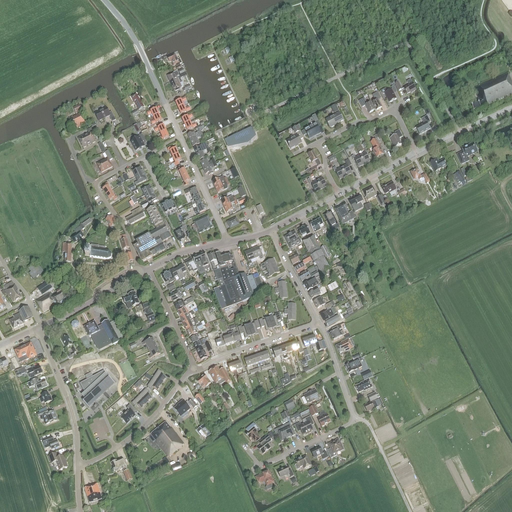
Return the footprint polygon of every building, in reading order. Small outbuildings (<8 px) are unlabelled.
[(175,54),(167,57),(170,62),(172,61),(174,66),(175,65),(177,68),(181,66),(180,64),(182,63),(180,60),(178,60),(175,54)] [(176,79),(175,76),(179,74),(178,72),(177,71),(174,73),(167,76),(170,82),(176,79)] [(474,110),(486,104),(487,106),(511,94),(511,83),(507,73),(474,89),(479,100),(470,104),(474,110)] [(181,88),(184,86),(179,76),(179,74),(175,76),(176,79),(170,82),(171,83),(174,91),(178,90),(181,88)] [(413,91),(413,92),(416,90),(411,80),(407,82),(409,85),(404,88),(405,91),(406,92),(407,94),(413,91)] [(402,89),(398,82),(397,81),(394,82),(395,84),(398,91),(402,89)] [(388,92),(387,90),(385,89),(381,91),(383,93),(385,94),(389,103),(396,99),(393,93),(397,91),(394,86),(391,87),(393,90),(388,92)] [(381,98),(378,92),(372,95),(375,101),(372,103),(376,111),(382,108),(378,100),(381,98)] [(142,103),(136,94),(131,97),(136,106),(139,110),(144,107),(142,103)] [(176,102),(178,108),(184,106),(182,102),(186,100),(185,98),(181,100),(176,102)] [(367,104),(364,98),(359,101),(362,107),(365,106),(369,113),(371,112),(375,110),(371,102),(367,104)] [(79,112),(82,111),(79,105),(73,108),(75,112),(76,114),(79,112)] [(186,109),(184,106),(178,108),(181,114),(185,112),(187,112),(187,111),(190,110),(189,107),(186,109)] [(95,112),(100,121),(110,116),(111,119),(112,122),(116,120),(112,112),(110,112),(108,113),(106,107),(95,112)] [(152,114),(153,117),(159,114),(156,108),(151,111),(147,113),(148,115),(152,114)] [(74,129),(86,123),(81,113),(69,119),(74,129)] [(326,120),(330,128),(334,126),(334,125),(343,120),(340,113),(326,120)] [(156,123),(162,120),(159,114),(153,117),(155,120),(151,122),(152,125),(156,123)] [(191,114),(188,116),(182,119),(185,125),(190,122),(189,119),(193,117),(191,114)] [(318,128),(321,127),(315,115),(312,116),(316,124),(305,130),(301,132),(304,136),(307,134),(309,139),(321,133),(318,128)] [(427,124),(431,122),(427,116),(421,119),(423,123),(416,127),(420,135),(430,129),(427,124)] [(192,125),(190,122),(185,125),(187,131),(193,128),(197,126),(196,124),(192,125)] [(159,130),(161,133),(166,131),(164,125),(158,127),(158,128),(154,129),(155,132),(159,130)] [(300,140),(303,138),(300,131),(297,126),(292,128),(295,134),(296,133),(297,135),(294,137),(294,136),(293,136),(291,137),(290,138),(291,139),(287,141),(291,149),(301,143),(300,140)] [(96,135),(92,128),(87,130),(88,133),(78,138),(83,148),(95,142),(92,136),(96,135)] [(242,142),(253,136),(251,130),(226,141),(228,146),(242,142)] [(398,139),(402,137),(399,130),(395,133),(395,136),(390,138),(395,148),(398,146),(398,147),(399,146),(401,145),(398,139)] [(158,139),(159,141),(163,139),(169,137),(166,131),(161,133),(162,137),(158,139)] [(201,131),(198,133),(195,134),(194,132),(193,133),(193,132),(188,135),(190,141),(203,135),(201,131)] [(139,139),(136,141),(136,140),(131,142),(136,151),(144,146),(144,145),(146,143),(142,134),(139,136),(140,138),(138,139),(139,139)] [(381,141),(378,134),(374,136),(376,140),(371,142),(375,150),(373,150),(377,158),(383,154),(381,149),(378,142),(381,141)] [(203,135),(190,141),(193,147),(198,144),(200,144),(198,140),(201,139),(201,140),(205,139),(203,135)] [(467,157),(478,152),(473,143),(462,149),(463,152),(457,155),(462,165),(469,161),(467,157)] [(194,149),(197,155),(209,149),(207,145),(204,147),(205,148),(202,149),(201,146),(199,146),(194,149)] [(170,151),(173,157),(178,154),(176,148),(173,150),(172,147),(168,149),(169,151),(170,151)] [(208,154),(211,153),(209,149),(197,155),(199,161),(205,158),(206,158),(204,154),(207,153),(208,154)] [(105,153),(108,158),(97,164),(102,173),(113,167),(109,161),(113,159),(108,151),(105,153)] [(318,166),(321,165),(318,159),(317,159),(313,151),(308,154),(312,162),(315,161),(318,166)] [(365,153),(360,156),(364,165),(370,161),(368,157),(365,153)] [(178,162),(181,160),(178,154),(173,157),(175,163),(174,163),(175,166),(179,164),(178,162)] [(355,158),(354,155),(352,156),(353,159),(354,159),(358,167),(364,165),(360,156),(355,158)] [(200,162),(203,168),(215,163),(214,159),(211,160),(211,162),(209,163),(207,160),(205,160),(200,162)] [(435,172),(448,165),(444,159),(439,162),(437,160),(430,163),(435,172)] [(211,169),(217,166),(216,164),(215,163),(203,168),(206,174),(208,173),(209,176),(213,174),(211,169)] [(347,165),(341,168),(346,177),(351,174),(348,167),(347,165)] [(318,170),(317,167),(317,166),(310,170),(309,169),(306,171),(308,175),(318,170)] [(142,170),(140,167),(132,171),(136,177),(144,173),(142,170)] [(337,170),(335,167),(333,169),(334,171),(335,171),(340,180),(346,177),(341,168),(337,170)] [(179,171),(182,177),(188,175),(185,169),(182,170),(181,168),(177,169),(178,172),(179,171)] [(424,178),(427,184),(430,182),(425,174),(421,176),(419,173),(417,169),(411,172),(413,177),(414,179),(415,179),(418,178),(420,180),(424,178)] [(465,181),(461,174),(460,171),(452,176),(459,187),(466,183),(465,181)] [(145,177),(146,177),(144,173),(136,177),(138,182),(135,183),(136,185),(147,180),(145,177)] [(187,182),(190,181),(188,175),(182,177),(185,183),(183,184),(184,186),(188,184),(187,182)] [(228,181),(226,178),(224,179),(223,177),(219,179),(219,178),(212,182),(215,187),(228,181)] [(322,178),(317,181),(321,190),(327,187),(322,178)] [(311,184),(315,193),(321,190),(317,181),(312,183),(310,179),(308,180),(309,181),(310,184),(311,184)] [(215,187),(218,193),(227,189),(227,187),(227,186),(230,185),(228,181),(215,187)] [(390,193),(395,190),(396,189),(393,182),(382,188),(385,194),(389,192),(390,193)] [(103,189),(106,195),(112,192),(108,186),(109,185),(108,183),(104,185),(106,188),(103,189)] [(153,192),(151,188),(150,185),(142,189),(145,196),(153,192)] [(363,191),(366,197),(368,200),(377,196),(376,194),(372,187),(363,191)] [(190,193),(192,197),(198,194),(196,188),(192,190),(191,189),(191,188),(184,192),(186,195),(190,193)] [(398,192),(401,199),(407,196),(406,194),(407,193),(405,189),(404,190),(403,189),(398,192)] [(115,197),(112,192),(106,195),(110,200),(113,199),(114,201),(118,198),(116,196),(115,197)] [(155,195),(153,192),(145,196),(148,202),(151,201),(156,198),(155,195)] [(192,204),(193,206),(192,206),(194,209),(203,205),(201,200),(198,194),(192,197),(194,200),(191,201),(192,203),(192,204)] [(351,205),(353,209),(355,212),(363,208),(361,203),(363,202),(360,195),(355,198),(349,201),(351,205)] [(385,203),(382,196),(381,195),(376,198),(381,206),(385,203)] [(131,198),(132,201),(129,202),(131,206),(138,202),(134,196),(131,198)] [(233,198),(232,196),(221,201),(224,207),(231,204),(234,202),(233,199),(233,198)] [(160,205),(165,214),(176,208),(172,199),(160,205)] [(143,209),(149,206),(152,204),(151,201),(148,202),(148,203),(141,206),(143,209)] [(338,216),(342,223),(343,222),(344,224),(355,218),(352,212),(349,213),(346,209),(348,208),(346,203),(335,209),(338,216)] [(227,213),(233,210),(231,204),(224,207),(227,213)] [(194,209),(193,210),(194,212),(196,213),(197,215),(199,213),(206,211),(203,205),(194,209)] [(178,208),(179,209),(182,215),(187,212),(185,207),(184,207),(183,206),(178,208)] [(166,249),(162,242),(171,237),(155,207),(147,211),(157,230),(136,241),(138,244),(134,247),(139,256),(139,257),(142,262),(166,249)] [(146,215),(145,213),(144,211),(142,212),(140,208),(132,213),(133,215),(126,219),(129,225),(145,217),(147,216),(146,215)] [(330,228),(335,225),(338,224),(331,212),(324,216),(330,228)] [(117,222),(112,215),(106,220),(111,228),(116,224),(115,223),(117,222)] [(194,223),(195,224),(197,228),(204,225),(206,231),(213,227),(208,216),(194,223)] [(82,224),(80,225),(80,226),(74,230),(77,234),(71,238),(75,243),(84,236),(81,232),(80,232),(85,228),(84,227),(91,222),(88,218),(81,223),(82,224)] [(239,224),(236,218),(232,220),(228,222),(231,228),(235,226),(239,224)] [(323,224),(320,218),(309,224),(314,233),(320,230),(321,229),(320,226),(323,224)] [(197,228),(195,224),(192,226),(195,232),(198,231),(199,234),(206,231),(204,225),(197,228)] [(173,232),(178,241),(185,237),(183,233),(189,230),(186,225),(173,232)] [(310,233),(306,226),(299,230),(302,237),(310,233)] [(285,237),(289,246),(291,249),(301,243),(295,232),(285,237)] [(127,239),(126,235),(120,237),(121,241),(123,249),(130,247),(127,239)] [(325,258),(321,251),(319,247),(316,240),(313,236),(310,238),(310,237),(303,241),(305,246),(309,253),(310,256),(314,263),(315,263),(321,273),(330,268),(324,258),(325,258)] [(65,253),(65,262),(71,262),(72,244),(63,244),(63,253),(65,253)] [(105,251),(105,247),(92,245),(91,250),(86,250),(85,255),(90,256),(90,257),(108,259),(111,258),(112,254),(109,252),(105,251)] [(260,257),(261,260),(263,259),(262,255),(265,254),(262,247),(259,248),(258,246),(251,249),(255,259),(260,257)] [(320,248),(326,259),(330,256),(325,246),(320,248)] [(252,263),(251,261),(255,259),(251,249),(245,252),(250,264),(252,263)] [(193,257),(194,261),(193,262),(198,270),(203,268),(203,267),(209,264),(207,259),(205,253),(193,257)] [(208,255),(211,263),(214,261),(215,265),(218,264),(214,253),(208,255)] [(222,310),(260,296),(252,276),(247,278),(245,274),(239,276),(237,269),(229,271),(228,268),(229,268),(228,263),(229,263),(230,264),(231,263),(232,262),(234,268),(237,267),(235,262),(235,263),(233,257),(231,257),(230,253),(221,256),(221,253),(215,254),(219,265),(218,265),(220,269),(223,278),(222,279),(217,280),(220,287),(214,290),(222,310)] [(299,261),(296,255),(290,259),(293,265),(299,261)] [(309,256),(301,260),(304,264),(311,260),(309,256)] [(193,262),(191,259),(184,263),(188,268),(191,266),(194,272),(198,270),(193,262)] [(267,270),(277,266),(274,259),(262,265),(263,267),(265,266),(267,270)] [(44,272),(39,265),(38,264),(36,266),(35,263),(28,268),(31,271),(31,272),(29,273),(33,279),(42,273),(44,272)] [(306,269),(303,263),(294,268),(298,274),(306,269)] [(180,268),(177,269),(182,278),(185,277),(183,273),(187,272),(183,264),(179,266),(180,268)] [(268,278),(280,273),(277,266),(267,270),(269,275),(267,276),(268,278)] [(180,280),(182,278),(177,269),(175,270),(174,269),(170,271),(174,278),(178,276),(180,280)] [(220,269),(214,271),(217,280),(222,279),(223,278),(220,269)] [(166,283),(168,281),(170,284),(175,281),(170,271),(162,275),(166,283)] [(307,272),(299,276),(302,282),(307,279),(310,278),(310,277),(311,276),(313,279),(315,278),(319,275),(317,272),(312,276),(309,271),(308,271),(307,272)] [(307,291),(317,286),(319,284),(315,278),(313,279),(304,284),(307,291)] [(58,308),(69,302),(63,292),(61,289),(56,291),(57,293),(55,295),(56,296),(52,298),(50,293),(48,291),(52,288),(48,281),(38,288),(44,297),(36,301),(43,313),(56,306),(58,308)] [(183,287),(185,291),(185,292),(196,286),(193,281),(183,287)] [(15,285),(14,286),(12,282),(4,287),(6,290),(5,291),(9,298),(10,297),(13,303),(21,298),(17,290),(18,290),(15,285)] [(275,289),(276,292),(287,290),(285,282),(283,282),(278,283),(279,289),(275,289)] [(170,291),(176,288),(173,283),(167,286),(170,291)] [(199,287),(203,293),(208,290),(205,284),(199,287)] [(170,295),(173,301),(180,298),(183,296),(180,289),(177,290),(177,292),(170,295)] [(321,294),(318,289),(309,294),(312,299),(321,294)] [(276,294),(280,294),(280,299),(284,299),(288,298),(287,290),(276,292),(276,294)] [(129,297),(124,299),(124,301),(124,302),(126,303),(126,304),(128,309),(129,309),(132,308),(133,307),(136,306),(137,308),(140,306),(139,305),(135,293),(128,296),(129,297)] [(192,298),(186,301),(184,302),(183,300),(174,305),(177,310),(186,306),(194,302),(192,298)] [(325,304),(322,298),(313,302),(317,309),(325,304)] [(146,314),(150,323),(156,321),(148,301),(142,303),(145,311),(144,313),(146,314)] [(285,310),(285,312),(296,312),(296,304),(292,304),(288,304),(288,310),(285,310)] [(23,322),(29,320),(33,317),(29,307),(19,312),(20,313),(17,314),(13,316),(13,317),(14,319),(10,321),(14,329),(24,324),(23,322)] [(334,316),(338,314),(335,307),(331,309),(325,312),(320,315),(322,319),(324,322),(329,319),(334,316)] [(178,312),(181,318),(189,314),(188,312),(187,309),(186,308),(178,312)] [(296,321),(296,312),(285,312),(285,315),(288,315),(288,320),(291,320),(296,321)] [(281,321),(279,313),(275,315),(275,316),(269,318),(273,329),(279,327),(278,322),(281,321)] [(190,321),(190,320),(192,319),(189,314),(181,318),(184,324),(190,321)] [(328,327),(340,321),(338,316),(326,322),(328,327)] [(266,331),(273,329),(269,318),(263,320),(263,319),(259,320),(261,328),(265,327),(266,331)] [(80,326),(77,320),(71,322),(74,328),(80,326)] [(258,334),(257,329),(260,328),(258,320),(254,322),(254,323),(248,325),(252,336),(258,334)] [(103,326),(109,338),(112,344),(113,345),(120,342),(119,340),(118,339),(122,337),(114,321),(112,322),(110,323),(109,321),(102,325),(103,326)] [(184,324),(187,330),(193,327),(190,321),(184,324)] [(109,338),(103,326),(99,329),(95,322),(84,328),(89,337),(91,337),(99,351),(112,344),(109,338)] [(244,334),(245,338),(252,336),(248,325),(242,328),(242,326),(238,327),(240,335),(244,334)] [(340,332),(337,326),(332,329),(333,332),(330,334),(334,340),(345,335),(343,331),(340,332)] [(196,334),(196,333),(197,333),(196,330),(195,331),(193,327),(187,330),(190,337),(196,334)] [(234,331),(231,332),(234,342),(241,340),(239,333),(235,334),(234,331)] [(226,345),(234,342),(231,332),(228,333),(229,336),(223,338),(226,345)] [(193,344),(199,341),(198,338),(198,337),(199,337),(198,335),(191,338),(193,344)] [(218,348),(226,345),(223,338),(222,335),(220,335),(221,339),(216,341),(218,348)] [(68,336),(62,339),(66,348),(72,345),(68,336)] [(316,344),(317,348),(318,351),(324,349),(321,342),(317,343),(315,336),(309,338),(313,350),(313,349),(312,345),(316,344)] [(147,347),(155,343),(153,338),(142,343),(144,345),(146,344),(147,347)] [(311,350),(313,350),(309,338),(303,340),(305,348),(310,346),(311,350)] [(204,339),(200,341),(199,341),(193,344),(196,349),(207,344),(204,339)] [(345,352),(353,348),(349,339),(341,343),(341,344),(336,346),(340,353),(345,351),(345,352)] [(299,354),(302,353),(304,353),(302,348),(299,349),(297,342),(291,344),(294,352),(294,351),(298,350),(299,354)] [(21,362),(29,359),(36,356),(34,351),(36,350),(32,343),(31,344),(16,351),(21,362)] [(158,348),(155,343),(147,347),(150,352),(158,348)] [(207,344),(196,349),(201,360),(207,357),(203,349),(206,347),(209,352),(212,350),(209,343),(207,344)] [(285,346),(288,354),(288,353),(292,352),(294,356),(296,355),(294,351),(294,352),(291,344),(285,346)] [(282,356),(283,355),(284,360),(290,357),(288,353),(288,354),(285,346),(279,348),(282,356)] [(74,353),(70,355),(70,354),(67,355),(69,360),(71,359),(76,356),(75,353),(76,352),(75,348),(72,350),(74,353)] [(160,354),(158,348),(150,352),(151,355),(149,356),(150,359),(160,354)] [(284,360),(283,355),(282,356),(279,348),(273,350),(276,358),(280,356),(282,360),(284,360)] [(264,361),(270,359),(268,352),(262,354),(264,361)] [(259,363),(264,361),(262,354),(256,356),(259,363)] [(251,358),(253,365),(259,363),(256,356),(251,358)] [(9,365),(6,358),(1,360),(0,359),(0,366),(3,365),(4,367),(9,365)] [(20,366),(16,358),(11,360),(15,368),(20,366)] [(247,367),(253,365),(251,358),(245,360),(247,367)] [(349,373),(362,367),(360,363),(363,361),(361,358),(359,360),(346,366),(349,373)] [(243,369),(240,362),(234,364),(237,371),(243,369)] [(238,375),(237,371),(234,364),(229,366),(231,373),(234,372),(235,376),(238,375)] [(32,369),(28,371),(30,374),(28,374),(30,378),(32,379),(35,378),(35,376),(43,373),(40,367),(36,369),(35,367),(34,367),(32,367),(32,369)] [(218,367),(209,372),(215,383),(218,382),(220,385),(225,382),(227,385),(232,382),(224,368),(220,370),(218,367)] [(153,378),(162,384),(166,378),(161,374),(162,372),(159,370),(153,378)] [(91,373),(85,376),(87,380),(80,383),(85,392),(82,395),(85,399),(83,401),(89,408),(115,383),(104,371),(93,377),(91,373)] [(372,376),(370,371),(368,371),(362,375),(364,380),(371,377),(372,376)] [(196,381),(202,387),(203,389),(211,383),(208,380),(209,379),(204,374),(196,381)] [(152,387),(158,391),(162,384),(153,378),(147,387),(151,389),(152,387)] [(45,380),(40,382),(39,379),(36,380),(27,383),(29,388),(36,386),(38,391),(48,387),(45,380)] [(364,391),(372,387),(369,379),(360,383),(361,384),(355,386),(358,393),(364,390),(364,391)] [(147,404),(152,398),(147,394),(149,392),(146,389),(139,396),(147,404)] [(307,403),(319,398),(316,391),(304,396),(307,403)] [(49,396),(48,393),(42,396),(43,398),(40,399),(42,403),(44,402),(45,404),(52,401),(50,396),(49,396)] [(375,393),(369,396),(368,396),(370,402),(380,397),(379,395),(377,395),(377,396),(375,393)] [(195,398),(201,405),(205,402),(199,394),(195,398)] [(147,404),(139,396),(132,403),(135,406),(137,404),(141,409),(147,404)] [(367,412),(381,405),(383,405),(380,398),(374,401),(364,406),(367,412)] [(189,403),(194,409),(197,406),(192,400),(189,403)] [(288,412),(296,408),(292,400),(284,404),(288,412)] [(174,409),(179,415),(181,417),(187,412),(190,409),(189,408),(183,401),(179,404),(179,405),(174,409)] [(134,415),(137,412),(130,405),(127,408),(129,410),(121,418),(127,424),(130,421),(132,419),(132,418),(135,416),(134,415)] [(312,416),(318,414),(314,406),(309,409),(312,416)] [(40,417),(41,419),(41,420),(44,421),(46,426),(58,420),(54,411),(49,413),(47,410),(46,410),(39,413),(37,414),(39,418),(40,417)] [(281,414),(284,420),(290,417),(287,412),(281,414)] [(327,415),(326,415),(325,413),(323,412),(320,414),(320,415),(321,418),(318,419),(322,427),(325,425),(325,424),(328,423),(330,422),(327,415)] [(304,424),(309,434),(311,433),(311,432),(313,431),(311,426),(314,425),(310,416),(305,419),(307,423),(304,424)] [(184,444),(166,422),(151,434),(151,435),(152,437),(151,438),(153,439),(154,438),(168,456),(168,457),(184,444)] [(255,430),(258,428),(257,428),(257,427),(255,424),(254,424),(254,423),(247,429),(249,431),(245,434),(250,439),(252,438),(255,443),(260,439),(257,434),(258,433),(255,430)] [(295,435),(291,427),(290,423),(283,426),(289,438),(292,437),(292,436),(295,435)] [(308,434),(309,434),(304,424),(301,425),(300,423),(295,425),(298,432),(301,431),(303,435),(306,434),(306,435),(308,434)] [(211,434),(203,425),(197,430),(205,440),(211,434)] [(285,440),(289,438),(283,426),(274,431),(275,433),(278,438),(280,437),(282,441),(285,440)] [(262,455),(271,448),(268,444),(272,441),(267,436),(259,443),(261,446),(257,449),(262,455)] [(44,440),(43,441),(46,449),(51,447),(52,450),(55,449),(55,448),(59,446),(57,441),(54,442),(52,437),(44,440)] [(331,459),(337,456),(335,452),(339,451),(340,452),(344,450),(338,439),(336,440),(336,441),(329,444),(331,449),(327,451),(326,448),(331,459)] [(317,458),(318,456),(321,455),(323,460),(328,457),(326,452),(323,453),(320,448),(311,452),(313,456),(313,457),(317,458)] [(58,458),(56,454),(48,457),(51,464),(53,463),(55,467),(58,465),(60,470),(68,467),(66,461),(64,456),(58,458)] [(306,456),(301,458),(299,460),(295,461),(297,465),(295,465),(297,470),(300,469),(300,467),(303,466),(304,469),(311,466),(306,456)] [(123,459),(117,461),(112,463),(114,468),(113,468),(114,469),(113,469),(114,472),(115,472),(116,472),(122,469),(128,482),(132,480),(128,470),(123,459)] [(182,469),(180,463),(171,466),(173,472),(182,469)] [(291,477),(294,476),(291,470),(288,471),(287,467),(278,472),(281,477),(289,473),(291,477)] [(259,484),(264,481),(266,486),(266,487),(267,490),(272,487),(271,484),(274,483),(268,472),(258,476),(256,477),(259,484)] [(102,500),(97,484),(85,488),(89,503),(102,500)]
